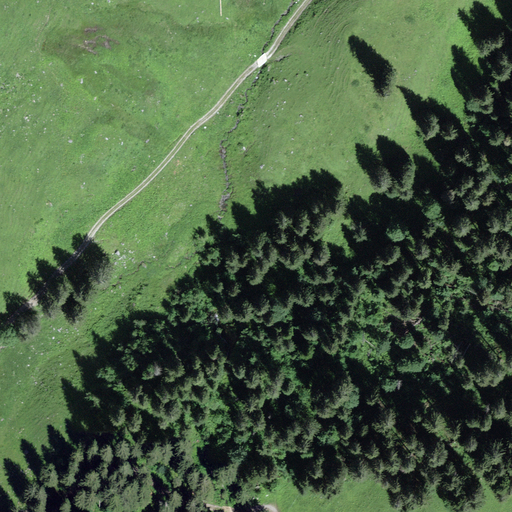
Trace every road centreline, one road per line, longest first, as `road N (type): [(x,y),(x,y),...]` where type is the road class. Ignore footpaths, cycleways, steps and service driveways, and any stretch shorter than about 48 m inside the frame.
road 1 (track): [(0,330),(266,57),(308,0)]
road 2 (track): [(226,509),(173,496),(140,473),(114,468),(84,480),(51,511)]
